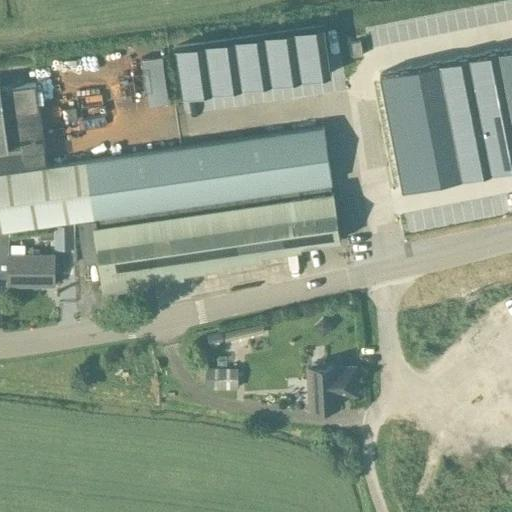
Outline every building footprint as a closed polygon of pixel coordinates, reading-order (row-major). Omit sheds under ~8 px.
[(320,31),(175,53),(182,104),(328,83),(320,31)] [(351,42),(354,56),(363,54),(361,40),(351,42)] [(511,46),(380,73),(402,188),(511,166),(511,46)] [(148,102),(169,100),(164,55),(144,57),(148,102)] [(0,172),(47,165),(35,82),(0,86),(0,172)] [(322,126),(90,159),(95,215),(97,229),(333,193),(333,191),(331,191),(329,182),(330,182),(322,126)] [(47,165),(0,172),(0,228),(78,218),(95,215),(90,159),(47,165)] [(340,239),(333,193),(97,229),(100,256),(98,256),(103,290),(144,284),(144,280),(183,275),(183,271),(223,266),(222,262),(262,257),(262,253),(301,247),(300,244),(340,239)] [(84,258),(98,256),(100,256),(97,229),(95,215),(78,218),(84,258)] [(75,248),(75,223),(56,223),(56,248),(75,248)] [(53,254),(9,254),(10,232),(0,233),(0,277),(9,278),(9,284),(53,285),(53,254)] [(262,323),(225,331),(227,340),(264,332),(262,323)] [(221,332),(207,335),(209,344),(223,341),(221,332)] [(511,353),(494,368),(511,390),(511,353)] [(217,357),(217,365),(224,365),(224,364),(225,358),(225,357),(217,357)] [(309,366),(311,408),(338,406),(337,394),(355,393),(354,366),(336,367),(336,365),(325,365),(324,362),(312,363),(312,366),(309,366)] [(206,388),(238,388),(238,367),(206,367),(206,388)] [(466,388),(443,405),(472,446),(496,429),(466,388)] [(420,419),(397,434),(420,470),(443,455),(420,419)] [(511,511),(511,492),(495,501),(500,511),(511,511)]
